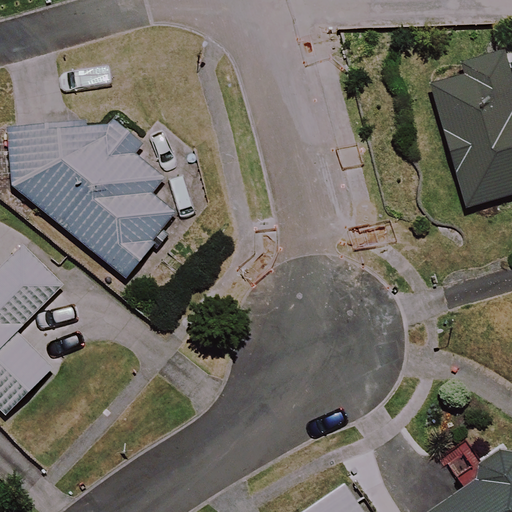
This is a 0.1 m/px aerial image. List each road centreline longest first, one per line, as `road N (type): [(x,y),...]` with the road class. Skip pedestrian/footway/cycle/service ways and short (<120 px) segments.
road 1 (residential): [(333,338),(261,0)]
road 2 (residential): [(128,511),(281,403),(333,338)]
road 3 (residential): [(155,0),(0,39)]
